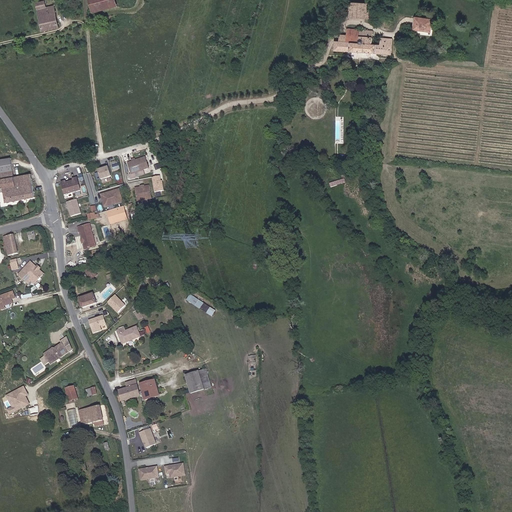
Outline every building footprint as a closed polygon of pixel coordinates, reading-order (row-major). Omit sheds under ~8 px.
[(46,30),(61,26),(57,3),(51,4),(50,0),(46,0),(40,1),(46,30)] [(102,0),(105,8),(134,0),(133,0),(102,0)] [(352,15),(367,16),(368,2),(353,1),(352,15)] [(367,16),(374,16),(375,3),(368,2),(367,16)] [(416,26),(430,27),(431,15),(417,14),(416,26)] [(384,44),(375,44),(376,28),(350,26),(349,33),(349,39),(343,38),(338,38),(337,47),(382,50),(382,54),(390,55),(390,51),(393,51),(394,45),(384,44)] [(384,44),(394,45),(394,37),(384,37),(384,44)] [(7,200),(19,198),(10,159),(0,161),(0,182),(4,182),(4,184),(7,200)] [(19,198),(36,195),(32,173),(14,176),(13,169),(14,168),(12,159),(10,159),(19,198)] [(153,174),(151,163),(140,165),(141,166),(139,167),(138,166),(133,167),(135,178),(153,174)] [(114,169),(101,172),(103,182),(116,179),(114,169)] [(83,190),(80,178),(76,179),(76,180),(69,182),(68,180),(64,181),(67,194),(83,190)] [(331,187),(343,183),(342,179),(330,183),(331,187)] [(143,189),(139,190),(141,203),(155,200),(153,187),(149,188),(150,189),(148,189),(145,190),(143,190),(143,189)] [(121,193),(102,197),(103,201),(105,201),(105,202),(104,203),(105,209),(123,205),(121,193)] [(81,214),(78,199),(68,201),(71,216),(81,214)] [(8,249),(17,247),(13,228),(3,231),(8,249)] [(77,257),(85,256),(81,231),(70,233),(71,238),(73,237),(75,245),(76,249),(77,257)] [(44,274),(40,269),(38,267),(31,258),(17,270),(25,280),(31,274),(36,280),(44,274)] [(33,283),(36,280),(31,274),(25,280),(26,281),(30,278),(33,283)] [(0,303),(6,302),(5,298),(7,298),(11,296),(9,290),(0,292),(0,306),(0,305),(0,303)] [(82,308),(95,303),(91,293),(78,299),(82,308)] [(119,313),(127,305),(116,294),(108,302),(119,313)] [(191,294),(187,300),(213,316),(216,310),(191,294)] [(104,315),(89,320),(93,333),(108,328),(104,315)] [(126,344),(140,340),(137,330),(123,335),(123,333),(117,335),(120,345),(126,343),(126,344)] [(49,351),(45,353),(52,364),(73,350),(69,337),(62,342),(63,344),(56,348),(54,348),(53,349),(52,350),(50,352),(49,351)] [(191,390),(212,385),(207,367),(185,373),(191,390)] [(151,393),(158,391),(155,379),(140,384),(144,394),(150,392),(151,393)] [(122,401),(140,395),(135,380),(125,383),(126,388),(119,390),(122,401)] [(12,407),(7,409),(10,414),(31,404),(27,396),(30,395),(25,386),(6,395),(12,407)] [(69,396),(76,394),(74,387),(62,389),(65,403),(70,402),(69,400),(70,400),(69,396)] [(147,395),(148,399),(160,395),(158,391),(151,393),(147,395)] [(101,420),(102,420),(98,406),(76,411),(79,425),(93,422),(101,420)] [(60,429),(72,426),(67,410),(56,413),(60,429)] [(156,444),(151,428),(139,432),(145,448),(156,444)] [(184,463),(164,467),(166,479),(186,475),(184,463)] [(157,466),(138,469),(140,480),(159,477),(157,466)]
